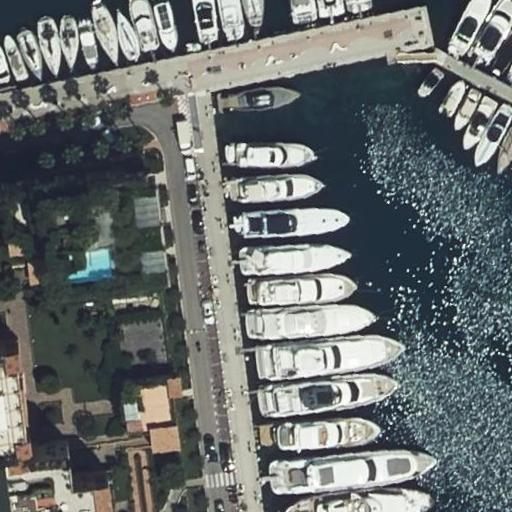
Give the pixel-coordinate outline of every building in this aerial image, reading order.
[(42,173),(0,177),(0,187),(7,256),(29,254),(31,269),(46,268),(49,301),(158,289),(147,183),(116,186),(115,177),(43,184),(42,173)] [(0,511),(119,511),(115,468),(72,473),(66,437),(20,442),(11,336),(0,336),(0,511)] [(179,379),(156,381),(158,403),(180,402),(179,379)] [(189,421),(157,424),(159,450),(191,448),(189,421)] [(151,511),(146,449),(116,451),(115,468),(119,511),(151,511)]
